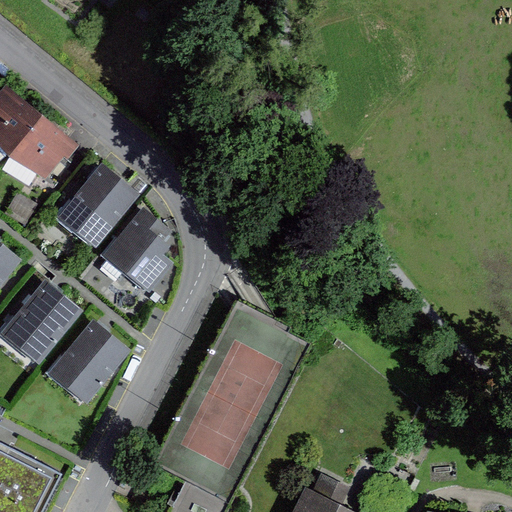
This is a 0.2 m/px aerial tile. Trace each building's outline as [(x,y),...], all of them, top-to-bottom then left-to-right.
[(0,161),(10,152),(11,153),(40,118),(10,93),(0,104),(0,161)] [(44,174),(70,143),(40,118),(11,153),(12,154),(3,169),(29,185),(38,170),(44,174)] [(64,216),(95,241),(133,195),(103,170),(64,216)] [(19,194),(7,212),(24,223),(35,204),(19,194)] [(144,214),(110,254),(149,285),(167,264),(157,255),(164,246),(157,241),(165,231),(144,214)] [(0,278),(15,261),(0,248),(0,278)] [(77,311),(46,286),(8,332),(39,357),(77,311)] [(263,318),(235,303),(154,460),(151,465),(184,482),(168,511),(225,511),(232,500),(313,343),(263,318)] [(86,397),(125,351),(94,325),(55,371),(86,397)] [(0,511),(42,511),(62,474),(0,441),(0,511)] [(337,511),(340,506),(329,500),(326,506),(310,498),(302,511),(337,511)]
